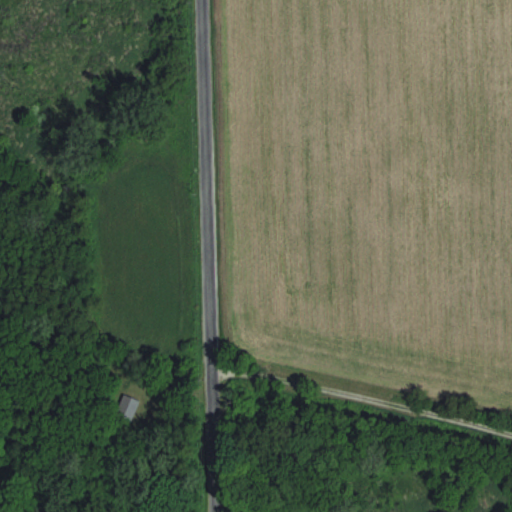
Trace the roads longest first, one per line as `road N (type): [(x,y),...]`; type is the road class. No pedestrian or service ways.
road 1 (tertiary): [(215,511),(201,0)]
road 2 (residential): [(212,370),(330,389),(511,438)]
